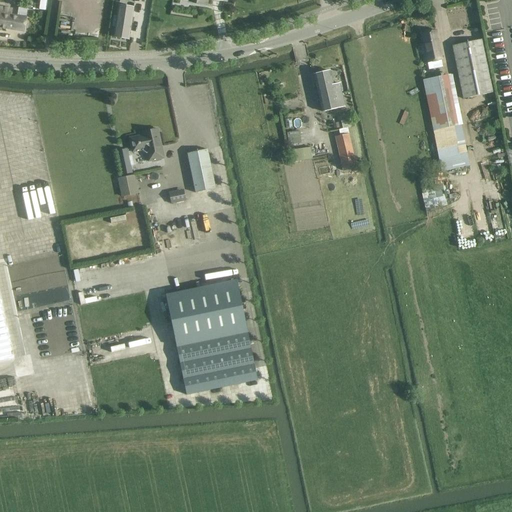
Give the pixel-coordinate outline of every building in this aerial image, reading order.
[(40,0),(39,10),(47,11),(48,0),(40,0)] [(133,8),(118,6),(113,37),(129,40),(133,8)] [(11,15),(12,9),(0,7),(0,27),(24,32),(26,18),(27,9),(18,8),(17,16),(11,15)] [(422,34),(424,43),(428,63),(432,62),(433,69),(443,67),(441,60),(435,31),(422,34)] [(463,99),(493,93),(482,40),(452,46),(463,99)] [(314,75),(322,112),(344,107),(339,84),(333,85),(329,71),(314,75)] [(452,73),(423,79),(439,172),(469,166),(452,73)] [(487,104),(490,119),(499,117),(496,102),(487,104)] [(161,146),(159,134),(158,129),(142,133),(143,136),(129,138),(132,153),(141,151),(147,155),(148,162),(161,159),(159,147),(161,146)] [(349,134),(335,137),(342,171),(356,168),(349,134)] [(310,148),(292,150),(293,162),(312,160),(310,148)] [(127,149),(116,151),(121,176),(132,173),(131,166),(129,156),(127,149)] [(187,154),(195,193),(215,189),(207,150),(187,154)] [(121,197),(129,196),(138,194),(134,175),(118,179),(121,197)] [(421,189),(426,213),(434,211),(434,209),(436,209),(435,207),(439,206),(438,202),(446,200),(443,185),(421,189)] [(171,204),(185,201),(183,190),(169,193),(171,204)] [(237,280),(165,295),(176,347),(186,396),(257,381),(247,333),(237,280)] [(0,360),(12,358),(8,340),(0,301),(0,360)] [(20,410),(21,420),(31,419),(30,409),(20,410)]
